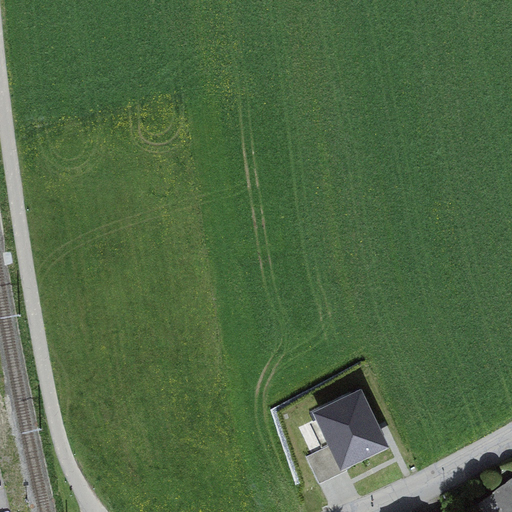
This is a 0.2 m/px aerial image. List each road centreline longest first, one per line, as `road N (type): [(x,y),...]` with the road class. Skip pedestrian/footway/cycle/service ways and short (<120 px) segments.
road 1 (unclassified): [(91,511),(51,405),(24,274),(0,81)]
road 2 (residential): [(353,511),(511,438)]
